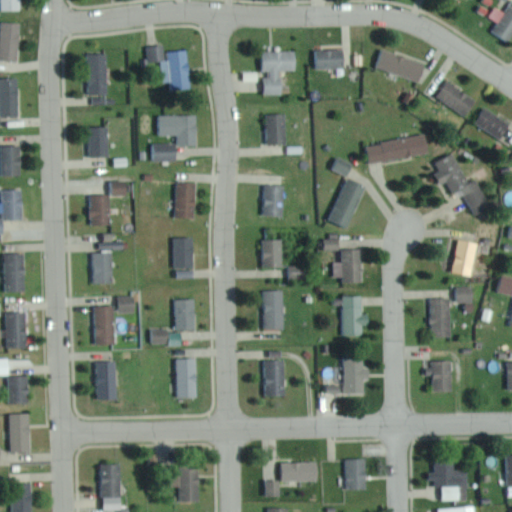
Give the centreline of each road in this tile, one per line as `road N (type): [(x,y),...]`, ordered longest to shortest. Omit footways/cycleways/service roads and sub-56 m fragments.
road 1 (residential): [(65,511),(55,0)]
road 2 (residential): [(230,511),(229,166),(217,15)]
road 3 (residential): [(55,21),(392,17),(446,39),(511,85)]
road 4 (residential): [(65,433),(511,422)]
road 5 (residential): [(398,425),(395,323),(405,226)]
